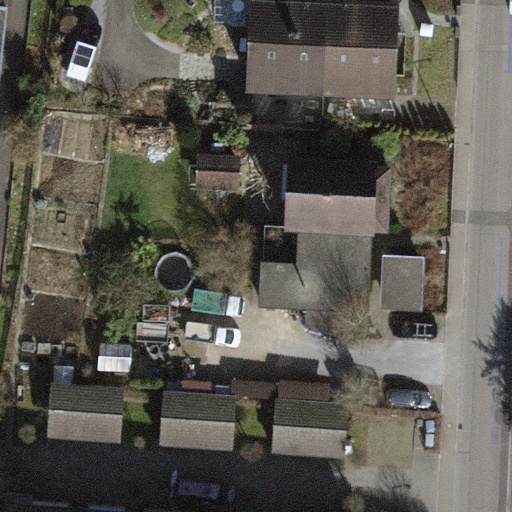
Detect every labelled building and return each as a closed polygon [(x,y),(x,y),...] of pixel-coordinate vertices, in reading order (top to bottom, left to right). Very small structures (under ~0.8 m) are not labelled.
[(328,3),(256,1),(253,97),(325,100),(328,3)] [(400,6),(328,3),(325,100),(397,102),(400,6)] [(240,190),(241,159),(203,157),(202,189),(240,190)] [(378,240),(395,240),(398,169),(294,166),(291,238),(304,239),(303,270),(265,269),(264,314),(375,318),(378,240)] [(377,301),(429,303),(431,250),(379,248),(377,301)] [(206,319),(180,319),(180,350),(206,351),(206,319)] [(237,382),(236,399),(243,399),(280,401),(281,385),(237,382)] [(281,385),(280,401),(334,405),(335,386),(281,383),(281,385)] [(131,392),(56,387),(52,439),(128,444),(131,392)] [(236,399),(170,395),(167,446),(240,450),(243,399),(236,399)] [(334,405),(280,401),(277,454),(351,458),(354,406),(334,405)]
